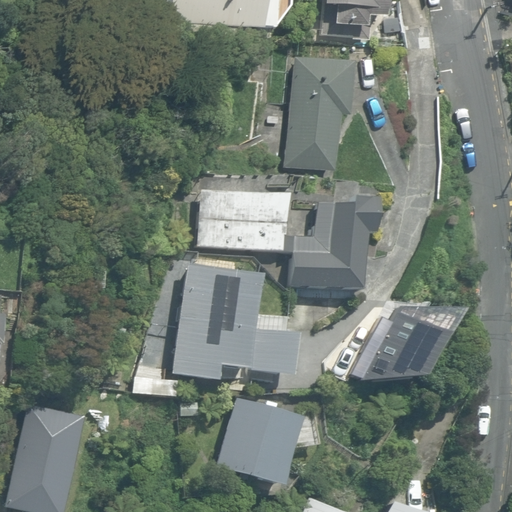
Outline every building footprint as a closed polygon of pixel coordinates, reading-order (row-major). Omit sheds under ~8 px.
[(285,9),(285,0),(164,0),(164,7),(156,6),(155,19),(165,20),(165,23),(188,25),(187,32),(204,34),(203,39),(220,41),(221,36),(269,41),(270,30),(285,9)] [(312,0),(320,1),(317,32),(364,36),(366,18),(380,19),(381,0),(312,0)] [(278,168),(328,172),(333,117),(341,118),(346,65),(288,60),(278,168)] [(287,288),(354,292),(357,237),(365,237),(367,203),(342,201),(341,208),(310,206),(308,239),(278,237),(281,199),(198,193),(194,248),(289,254),(287,288)] [(114,209),(122,230),(130,227),(122,206),(114,209)] [(166,377),(211,384),(214,368),(241,372),(246,341),(250,342),(246,373),(287,378),(292,335),(248,330),(255,277),(183,266),(166,377)] [(123,344),(127,332),(122,330),(118,342),(123,344)] [(210,469),(276,489),(297,419),(231,400),(210,469)] [(58,511),(81,418),(24,405),(0,508),(18,511),(58,511)] [(298,511),(400,511),(385,506),(381,511),(331,511),(303,500),(298,511)]
